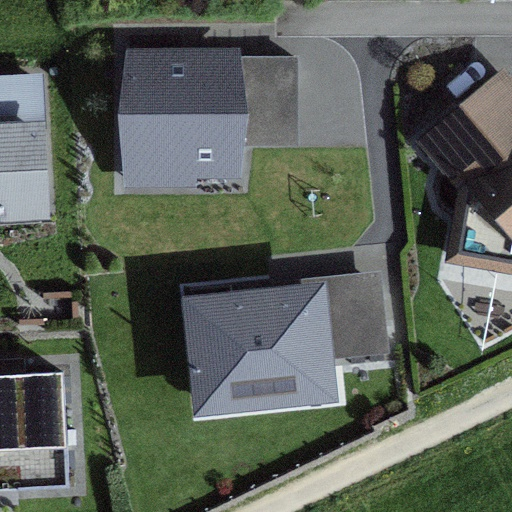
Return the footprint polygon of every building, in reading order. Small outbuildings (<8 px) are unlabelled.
[(263,92),(293,92),(293,62),(263,61),(263,92)] [(233,172),(233,151),(233,62),(127,62),(127,156),(174,156),(191,172),(233,172)] [(511,94),(499,79),(461,111),(422,143),(462,191),(449,260),(511,270),(511,94)] [(34,133),(0,134),(0,214),(38,213),(34,133)] [(313,297),(191,309),(199,387),(321,374),(313,297)] [(0,468),(14,468),(15,493),(66,490),(60,375),(0,377),(0,468)]
